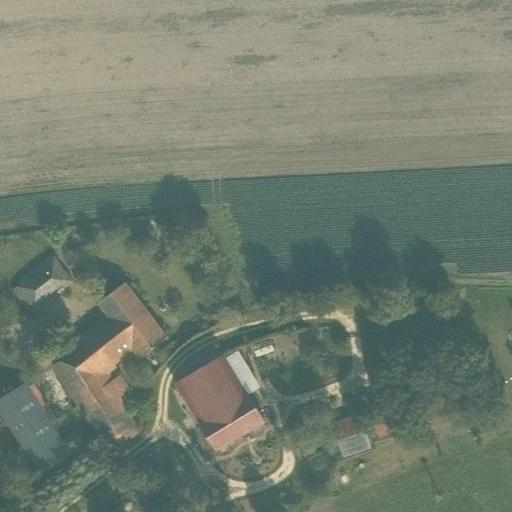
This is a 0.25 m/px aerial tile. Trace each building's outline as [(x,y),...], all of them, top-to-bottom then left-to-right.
[(38,265),(56,290),(64,284),(66,287),(73,281),(53,254),(38,265)] [(141,432),(103,374),(133,348),(140,357),(168,336),(126,282),(99,304),(106,314),(72,341),(74,343),(79,351),(54,367),(108,453),(141,432)] [(200,425),(216,450),(265,421),(249,394),(248,395),(224,355),(175,383),(200,424),(200,425)] [(71,453),(27,384),(0,400),(0,410),(39,473),(71,453)] [(406,415),(402,408),(396,397),(388,402),(400,423),(408,418),(406,415)] [(409,404),(402,408),(406,415),(413,411),(409,404)] [(332,424),(343,457),(371,448),(359,415),(332,424)] [(331,469),(314,477),(322,493),(338,485),(331,469)]
